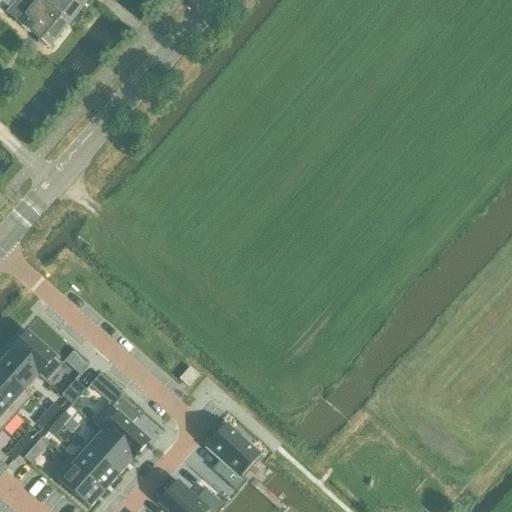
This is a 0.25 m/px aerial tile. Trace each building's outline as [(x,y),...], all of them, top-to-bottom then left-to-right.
[(0,0),(0,2),(10,10),(16,2),(13,0),(0,0)] [(50,0),(46,6),(71,26),(90,1),(88,0),(50,0)] [(10,10),(7,14),(9,15),(22,25),(21,26),(38,40),(38,45),(44,49),(49,48),(52,50),(71,26),(46,6),(40,1),(31,13),(18,3),(16,2),(10,10)] [(28,335),(11,353),(45,384),(62,365),(28,335)] [(11,353),(0,365),(0,374),(30,401),(32,399),(25,393),(38,378),(45,385),(45,384),(11,353)] [(189,369),(179,381),(181,383),(186,387),(188,389),(198,377),(189,369)] [(0,374),(0,403),(16,417),(30,401),(0,374)] [(100,376),(90,388),(109,405),(108,406),(91,425),(133,462),(137,457),(149,443),(131,427),(140,417),(120,399),(123,397),(100,376)] [(75,382),(61,398),(72,408),(86,392),(75,382)] [(0,403),(0,432),(1,433),(16,417),(0,403)] [(55,405),(46,415),(52,420),(61,410),(60,410),(55,405)] [(65,414),(57,423),(63,428),(71,419),(65,414)] [(46,415),(36,425),(42,430),(43,430),(52,420),(46,415)] [(57,423),(49,432),(55,437),(63,428),(57,423)] [(98,432),(84,447),(118,478),(133,462),(91,425),(90,425),(98,432)] [(227,429),(208,450),(227,467),(218,477),(237,494),(244,486),(247,483),(243,480),(253,469),(261,460),(246,446),(249,442),(236,431),(233,435),(227,429)] [(26,437),(17,447),(23,453),(32,442),(31,442),(26,437)] [(42,439),(34,448),(35,448),(40,454),(48,445),(43,440),(42,439)] [(17,447),(8,457),(13,462),(14,463),(19,457),(23,453),(17,447)] [(66,459),(66,460),(104,494),(118,478),(84,447),(70,463),(66,459)] [(66,460),(51,477),(86,508),(89,511),(104,494),(66,460)] [(178,484),(159,505),(162,508),(165,511),(221,511),(224,508),(205,491),(196,501),(178,484)]
